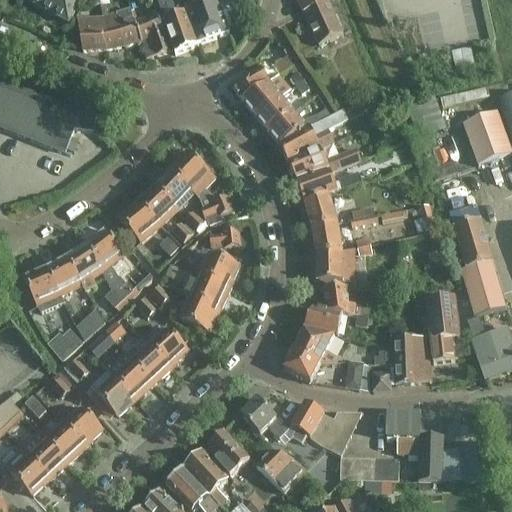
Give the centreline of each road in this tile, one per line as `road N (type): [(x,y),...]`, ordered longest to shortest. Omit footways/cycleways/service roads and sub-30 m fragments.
road 1 (residential): [(251,360),(279,290),(275,209),(246,153),(181,108)]
road 2 (residential): [(467,403),(318,399),(251,360)]
road 3 (residential): [(90,511),(251,360)]
road 4 (residential): [(11,244),(88,195),(181,108)]
road 5 (residential): [(181,108),(0,37)]
